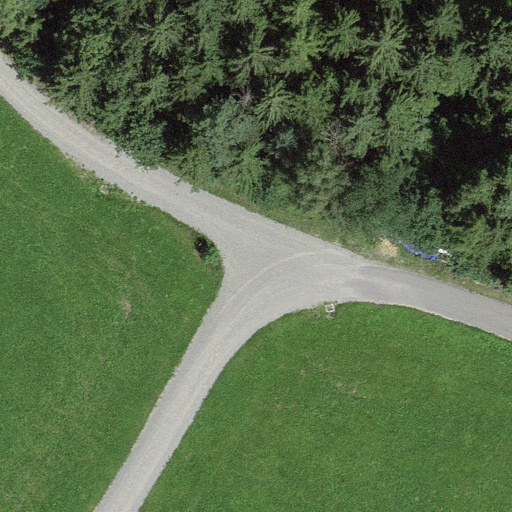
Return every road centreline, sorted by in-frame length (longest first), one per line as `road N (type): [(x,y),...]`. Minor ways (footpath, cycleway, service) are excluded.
road 1 (track): [(0,60),(66,125),(211,218),(271,267),(116,511)]
road 2 (unclassified): [(511,325),(405,291),(271,267)]
